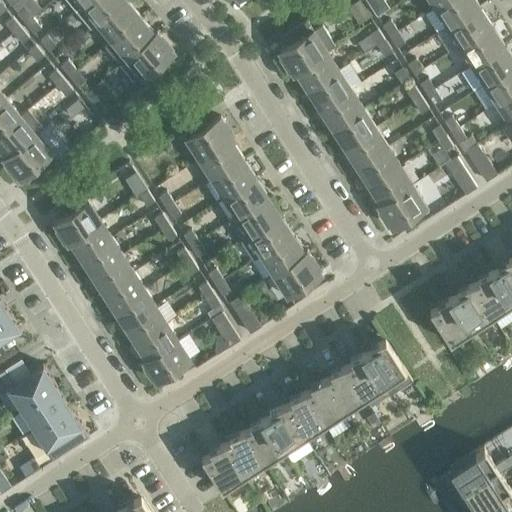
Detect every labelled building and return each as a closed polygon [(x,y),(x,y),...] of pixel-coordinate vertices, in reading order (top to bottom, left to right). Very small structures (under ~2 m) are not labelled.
[(122,0),(87,0),(83,3),(98,21),(122,0)] [(140,15),(127,0),(122,0),(98,21),(112,39),(140,15)] [(377,14),(390,6),(386,0),(371,0),(369,1),(377,14)] [(478,5),(475,0),(443,0),(436,5),(448,24),(478,5)] [(491,24),(478,5),(448,24),(460,44),(491,24)] [(24,6),(17,12),(25,22),(33,16),(24,6)] [(21,26),(12,15),(5,22),(13,32),(21,26)] [(154,32),(140,15),(112,39),(127,56),(155,33),(154,32)] [(41,26),(33,16),(25,22),(34,32),(41,26)] [(326,49),(307,19),(286,32),(292,42),(279,50),(293,71),(296,69),(295,68),(326,49)] [(390,19),(383,24),(382,24),(390,35),(398,30),(390,19)] [(503,43),(491,24),(460,44),(473,63),(503,43)] [(29,36),(21,26),(13,32),(22,42),(29,36)] [(385,38),(378,27),(369,32),(377,43),(385,38)] [(157,30),(154,32),(155,33),(127,56),(149,84),(168,68),(161,59),(173,49),(157,30)] [(405,41),(398,30),(390,35),(397,46),(405,41)] [(47,33),(40,40),(48,50),(56,44),(47,33)] [(392,49),(385,38),(377,43),(384,55),(392,49)] [(44,54),(35,43),(28,50),(36,60),(44,54)] [(511,64),(511,56),(503,43),(473,63),(485,82),(511,64)] [(338,68),(326,49),(295,68),(296,69),(308,88),(338,68)] [(415,57),(407,62),(414,73),(422,68),(415,57)] [(68,58),(60,64),(69,75),(76,69),(68,58)] [(511,91),(511,64),(485,82),(497,101),(511,91)] [(409,76),(402,65),(394,70),(401,82),(409,76)] [(64,78),(56,68),(49,74),(57,85),(64,78)] [(351,87),(338,68),(308,88),(320,107),(351,87)] [(85,79),(76,69),(69,75),(77,85),(85,79)] [(428,76),(419,81),(427,92),(435,87),(428,76)] [(73,89),(64,78),(57,85),(66,95),(73,89)] [(123,104),(101,78),(85,92),(107,118),(123,104)] [(422,96),(414,85),(406,90),(413,101),(422,96)] [(363,106),(351,87),(320,107),(332,126),(363,106)] [(442,98),(435,87),(427,92),(434,103),(442,98)] [(511,91),(497,101),(509,120),(510,120),(511,118),(511,91)] [(429,107),(422,96),(413,101),(421,112),(429,107)] [(0,131),(21,115),(6,97),(0,102),(0,131)] [(78,98),(66,109),(72,116),(85,106),(78,98)] [(375,125),(363,106),(332,126),(345,145),(375,125)] [(28,109),(21,115),(0,131),(0,146),(6,154),(7,155),(35,132),(43,126),(28,109)] [(207,123),(201,114),(180,127),(200,157),(230,137),(231,138),(234,136),(220,115),(207,123)] [(452,114),(444,120),(451,131),(459,126),(452,114)] [(511,118),(510,120),(509,120),(501,125),(511,141),(511,140),(511,118)] [(446,134),(439,123),(431,128),(438,139),(446,134)] [(388,145),(375,125),(345,145),(357,164),(388,145)] [(466,137),(459,126),(451,131),(458,142),(466,137)] [(58,160),(35,132),(7,155),(6,154),(4,157),(20,176),(32,166),(39,175),(58,160)] [(453,145),(446,134),(438,139),(445,150),(453,145)] [(230,137),(200,157),(212,176),(242,156),(231,138),(230,137)] [(476,142),(466,149),(473,160),(483,153),(476,142)] [(400,164),(388,145),(357,164),(369,183),(400,164)] [(464,165),(457,155),(446,161),(453,172),(464,165)] [(255,176),(242,156),(212,176),(224,195),(255,176)] [(412,183),(400,164),(369,183),(381,202),(382,203),(412,183)] [(267,195),(255,176),(224,195),(237,214),(267,195)] [(71,183),(69,184),(61,189),(68,199),(78,193),(71,183)] [(425,203),(412,183),(382,203),(381,202),(378,203),(392,225),(411,212),(415,218),(427,210),(423,205),(425,203)] [(155,200),(147,189),(139,194),(146,205),(155,200)] [(100,218),(82,190),(78,193),(68,199),(62,203),(68,213),(55,222),(67,241),(70,239),(70,238),(100,218)] [(167,190),(159,195),(166,206),(174,201),(167,190)] [(279,214),(267,195),(237,214),(249,234),(279,214)] [(181,212),(174,201),(166,206),(173,217),(181,212)] [(169,223),(162,212),(154,217),(161,228),(169,223)] [(292,233),(279,214),(249,234),(261,253),(292,233)] [(111,235),(100,218),(70,238),(70,239),(81,255),(111,235)] [(176,234),(169,223),(161,228),(168,239),(176,234)] [(191,228),(183,234),(190,245),(198,239),(191,228)] [(303,251),(292,233),(261,253),(274,272),(304,252),(303,251)] [(122,252),(111,235),(81,255),(92,272),(122,252)] [(206,250),(198,239),(190,245),(198,256),(206,250)] [(191,257),(184,246),(176,251),(183,262),(191,257)] [(306,249),(303,251),(304,252),(274,272),(287,292),(289,291),(292,296),(304,289),(300,283),(320,271),(306,249)] [(133,270),(122,252),(92,272),(103,289),(133,270)] [(198,268),(191,257),(183,262),(190,273),(198,268)] [(511,259),(490,269),(492,272),(493,272),(511,300),(510,301),(511,303),(511,259)] [(216,267),(208,272),(215,283),(223,278),(216,267)] [(145,287),(133,270),(103,289),(114,306),(145,287)] [(493,272),(492,272),(470,282),(472,285),(473,285),(491,313),(510,301),(511,300),(493,272)] [(230,289),(223,278),(215,283),(222,294),(230,289)] [(213,292),(206,280),(198,286),(205,297),(213,292)] [(473,285),(472,285),(450,295),(452,298),(453,298),(471,326),(472,325),(491,313),(473,285)] [(156,304),(145,287),(114,306),(125,324),(156,304)] [(221,303),(213,292),(205,297),(212,308),(221,303)] [(240,294),(230,301),(237,311),(247,305),(240,294)] [(453,298),(452,298),(430,308),(445,332),(451,342),(474,328),(472,325),(471,326),(453,298)] [(167,321),(156,304),(125,324),(136,341),(167,321)] [(261,325),(248,304),(247,305),(237,311),(250,332),(261,325)] [(0,341),(21,328),(7,307),(0,311),(0,361),(0,360),(0,341)] [(228,319),(222,310),(212,317),(217,325),(228,319)] [(178,338),(167,321),(136,341),(146,357),(147,358),(178,338)] [(189,356),(178,338),(147,358),(146,357),(143,359),(156,378),(189,356)] [(401,361),(387,340),(363,351),(365,354),(366,354),(384,382),(383,383),(384,385),(407,371),(401,361)] [(366,354),(365,354),(343,364),(345,367),(346,367),(364,395),(383,383),(384,382),(366,354)] [(57,384),(43,363),(14,381),(5,368),(0,370),(0,377),(20,408),(57,384)] [(346,367),(345,367),(322,377),(325,380),(326,380),(344,408),(345,407),(364,395),(346,367)] [(326,380),(325,380),(302,390),(304,393),(305,393),(324,421),(322,422),(324,424),(347,409),(345,407),(344,408),(326,380)] [(70,404),(57,384),(20,408),(33,428),(70,404)] [(305,393),(304,393),(282,403),(284,406),(285,406),(303,434),(305,433),(322,422),(324,421),(305,393)] [(90,435),(70,404),(33,428),(53,459),(90,435)] [(285,406),(284,406),(262,416),(264,419),(265,419),(283,447),(282,448),(283,450),(306,435),(305,433),(303,434),(285,406)] [(265,419),(264,419),(242,429),(244,432),(245,432),(263,460),(282,448),(283,447),(265,419)] [(245,432),(244,432),(222,442),(224,445),(225,445),(243,473),(244,472),(263,460),(245,432)] [(225,445),(224,445),(202,455),(217,479),(223,489),(246,474),(244,472),(243,473),(225,445)] [(0,460),(8,455),(3,447),(0,449),(0,460)] [(497,468),(495,464),(484,447),(450,468),(464,489),(497,468)] [(509,466),(504,458),(495,464),(497,468),(464,489),(477,509),(510,488),(500,471),(509,466)] [(511,511),(511,490),(510,488),(477,509),(478,511),(511,511)] [(152,511),(143,498),(118,508),(121,511),(122,511),(152,511)]
